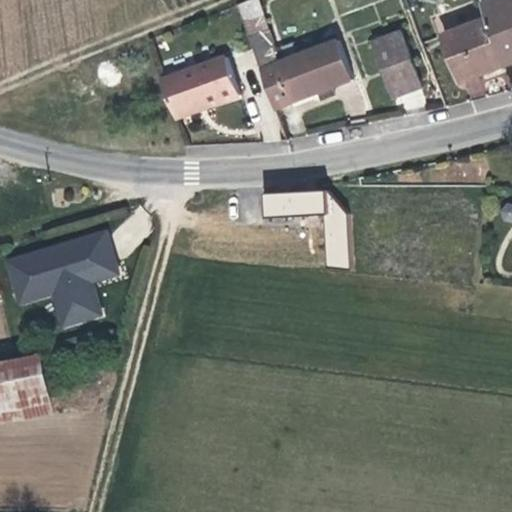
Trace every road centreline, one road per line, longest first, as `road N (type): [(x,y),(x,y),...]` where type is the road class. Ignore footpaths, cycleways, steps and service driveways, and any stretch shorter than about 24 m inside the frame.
road 1 (track): [(95,511),(188,173),(0,238)]
road 2 (tertiary): [(0,140),(188,173),(331,158),(511,119)]
road 3 (track): [(0,87),(208,0)]
